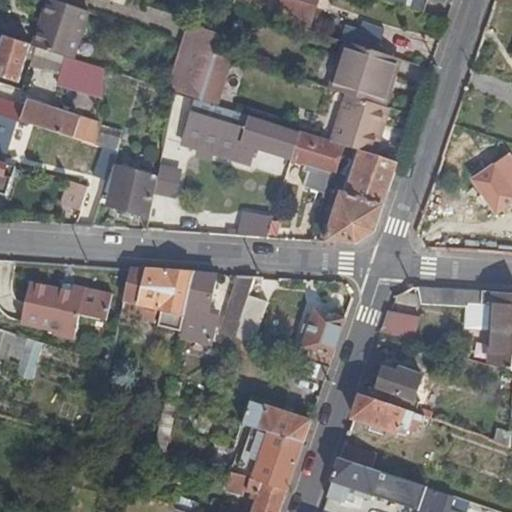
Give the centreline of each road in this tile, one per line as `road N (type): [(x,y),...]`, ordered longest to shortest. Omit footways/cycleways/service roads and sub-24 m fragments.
road 1 (residential): [(0,240),(383,259)]
road 2 (residential): [(383,259),(473,0)]
road 3 (residential): [(301,511),(383,259)]
road 4 (residential): [(383,259),(511,267)]
